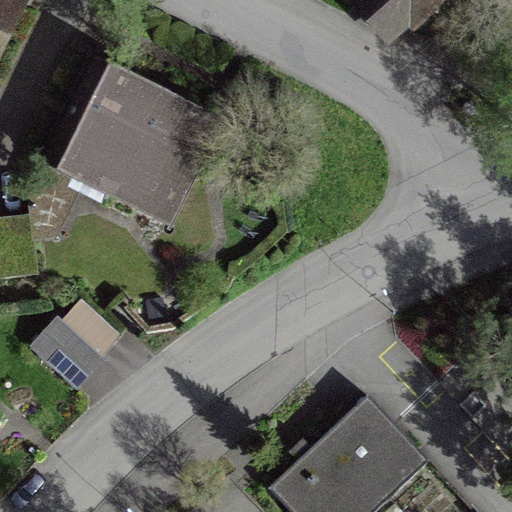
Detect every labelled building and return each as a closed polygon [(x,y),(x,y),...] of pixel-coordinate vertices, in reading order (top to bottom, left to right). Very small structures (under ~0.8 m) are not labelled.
[(0,0),(0,42),(16,8),(0,0)] [(398,32),(433,0),(344,0),(384,44),(398,32)] [(24,202),(25,219),(0,222),(0,282),(34,278),(25,202),(42,168),(158,226),(211,122),(107,71),(55,173),(42,167),(24,202)] [(54,326),(32,350),(74,389),(96,365),(54,326)] [(282,511),(375,511),(426,465),(364,399),(264,493),(282,511)]
